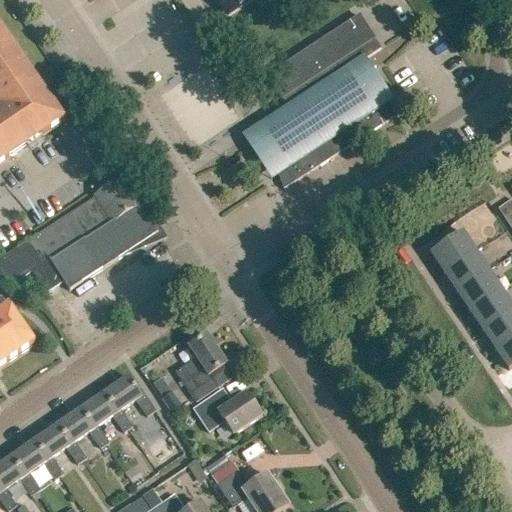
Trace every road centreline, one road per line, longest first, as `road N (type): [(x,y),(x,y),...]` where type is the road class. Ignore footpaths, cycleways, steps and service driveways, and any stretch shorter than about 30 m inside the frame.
road 1 (unclassified): [(232,269),(53,0)]
road 2 (residential): [(317,210),(469,108),(493,82),(482,0)]
road 3 (residential): [(482,456),(317,210)]
road 4 (unclassified): [(393,511),(232,269)]
road 5 (unclassified): [(0,428),(232,269)]
